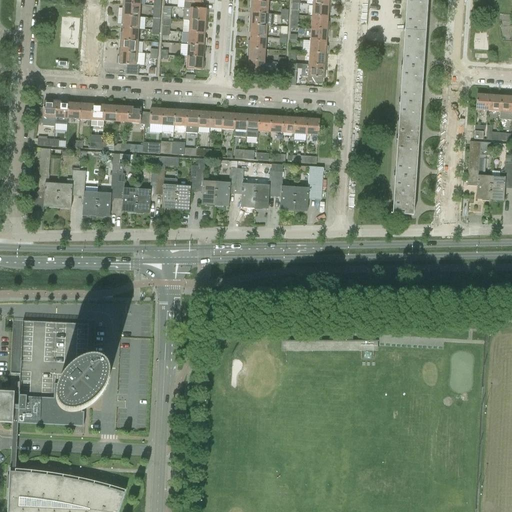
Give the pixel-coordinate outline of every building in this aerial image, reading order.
[(177,0),(178,2),(177,8),(183,9),(184,3),(196,4),(202,4),(201,0),(177,0)] [(408,0),(406,31),(424,32),(426,0),(408,0)] [(251,9),(251,13),(267,15),(268,2),(250,1),(249,9),(251,9)] [(183,9),(182,21),(189,21),(206,22),(207,14),(205,14),(205,10),(195,9),(195,8),(196,4),(184,3),(183,9)] [(122,9),(121,17),(139,18),(140,6),(124,5),(123,9),(122,9)] [(312,6),(311,17),(327,19),(327,15),(329,15),(330,7),(312,6)] [(163,7),(162,19),(170,20),(170,8),(163,7)] [(249,17),(248,25),(266,26),(267,15),(251,13),(250,17),(249,17)] [(122,25),(122,29),(138,30),(139,18),(121,17),(121,24),(122,25)] [(311,17),(310,30),(328,31),(329,23),(327,23),(327,19),(311,17)] [(189,21),(188,33),(204,34),(204,30),(206,30),(206,22),(189,21)] [(249,33),(249,37),(265,38),(266,26),(248,25),(248,33),(249,33)] [(120,33),(120,41),(137,42),(138,30),(122,29),(122,33),(120,33)] [(310,30),(309,42),(325,43),(326,39),(328,39),(328,31),(310,30)] [(403,68),(422,69),(424,32),(406,31),(403,68)] [(188,33),(187,45),(204,46),(205,38),(204,38),(204,34),(188,33)] [(247,41),(246,49),(265,50),(265,38),(249,37),(249,41),(247,41)] [(121,49),(120,53),(136,54),(137,42),(120,41),(119,48),(121,49)] [(309,42),(309,54),(327,55),(327,47),(325,47),(325,43),(309,42)] [(180,45),(180,57),(186,57),(202,58),(202,54),(204,54),(204,46),(187,45),(180,45)] [(248,57),(247,61),(264,62),(265,50),(246,49),(246,57),(248,57)] [(120,53),(120,57),(118,57),(118,64),(119,64),(119,65),(126,65),(125,75),(138,76),(138,66),(136,66),(136,54),(120,53)] [(309,54),(308,65),(324,67),(324,62),(326,63),(327,55),(309,54)] [(202,58),(186,57),(185,69),(202,71),(202,70),(203,70),(203,62),(202,62),(202,58)] [(264,62),(247,61),(247,65),(245,65),(245,73),(246,73),(246,74),(263,75),(264,62)] [(295,64),(288,64),(286,86),(295,87),(296,64),(295,64)] [(301,65),(300,77),(311,78),(315,84),(323,84),(323,79),(324,79),(325,79),(326,71),(323,71),(324,67),(308,65),(301,65)] [(401,105),(419,106),(422,69),(403,68),(401,105)] [(475,111),(488,112),(489,96),(484,96),(485,94),(476,93),(475,111)] [(488,112),(500,113),(501,95),(493,95),(493,96),(489,96),(488,112)] [(511,121),(511,114),(511,111),(511,97),(509,97),(509,96),(501,95),(500,113),(499,120),(511,121)] [(42,118),(42,126),(54,127),(55,119),(56,103),(52,102),(52,100),(44,100),(44,101),(42,118)] [(54,127),(54,131),(66,132),(66,126),(67,120),(68,101),(60,101),(60,103),(56,103),(55,119),(54,125),(55,125),(54,127)] [(67,120),(79,120),(80,104),(75,104),(76,102),(68,101),(67,120)] [(79,120),(91,121),(92,103),(84,103),(84,104),(80,104),(79,120)] [(91,121),(103,122),(104,106),(99,105),(100,104),(92,103),(91,121)] [(103,122),(115,123),(116,105),(108,104),(108,106),(104,106),(103,122)] [(115,123),(126,124),(128,107),(123,107),(123,105),(116,105),(115,123)] [(398,142),(417,143),(419,106),(401,105),(398,142)] [(128,107),(126,124),(139,124),(140,112),(140,106),(132,106),(132,108),(128,107)] [(144,125),(144,128),(149,128),(149,125),(161,126),(162,110),(158,109),(158,108),(150,107),(150,113),(145,113),(144,125)] [(161,126),(173,127),(174,109),(166,108),(166,110),(162,110),(161,126)] [(173,127),(185,128),(186,111),(182,111),(182,109),(174,109),(173,127)] [(185,128),(185,133),(197,134),(197,128),(198,110),(190,110),(190,112),(186,111),(185,128)] [(197,128),(209,129),(210,113),(206,113),(206,111),(198,110),(197,128)] [(209,129),(221,130),(222,112),(214,111),(214,113),(210,113),(209,129)] [(221,130),(233,131),(234,115),(230,114),(230,113),(222,112),(221,130)] [(233,131),(233,137),(245,138),(247,114),(239,113),(238,115),(234,115),(233,131)] [(247,114),(245,138),(257,139),(257,132),(259,116),(254,116),(255,114),(247,114)] [(262,116),(259,116),(257,132),(269,133),(270,115),(263,115),(262,116)] [(278,116),(270,115),(269,133),(281,134),(282,118),(278,118),(278,116)] [(286,118),(282,118),(281,134),(293,135),(294,117),(287,116),(286,118)] [(302,117),(294,117),(293,135),(305,136),(306,119),(302,119),(302,117)] [(310,120),(306,119),(305,136),(318,137),(319,118),(311,118),(310,120)] [(486,133),(486,141),(498,142),(498,134),(491,134),(491,127),(487,126),(486,133)] [(483,133),(474,132),(474,140),(482,140),(483,133)] [(89,150),(101,151),(101,144),(102,137),(90,136),(89,150)] [(37,146),(53,147),(53,140),(38,139),(37,146)] [(417,143),(398,142),(396,178),(414,180),(417,143)] [(160,147),(159,154),(171,155),(172,144),(160,143),(160,145),(160,147)] [(172,144),(171,155),(183,156),(184,150),(184,144),(172,143),(172,144)] [(476,198),(489,199),(491,177),(484,177),(477,176),(479,156),(485,157),(489,157),(490,145),(469,143),(466,186),(467,186),(467,184),(477,185),(476,198)] [(160,147),(160,145),(143,144),(142,153),(155,154),(155,147),(160,147)] [(37,192),(37,197),(43,197),(42,207),(43,208),(43,206),(57,207),(58,185),(48,184),(48,175),(50,150),(40,150),(37,192)] [(234,160),(243,161),(244,152),(234,151),(234,160)] [(244,152),(243,161),(253,161),(254,152),(244,152)] [(158,171),(156,193),(162,194),(161,209),(161,207),(175,208),(176,187),(177,180),(163,179),(164,171),(164,166),(167,166),(178,167),(178,159),(158,158),(158,171)] [(189,188),(176,187),(175,208),(188,209),(188,211),(190,189),(196,190),(198,160),(197,160),(197,167),(190,167),(189,188)] [(204,161),(198,160),(196,190),(201,190),(200,206),(201,206),(201,204),(214,205),(216,183),(202,182),(204,161)] [(504,186),(510,186),(511,164),(505,164),(504,173),(501,173),(499,175),(499,178),(491,177),(489,199),(503,200),(504,186)] [(255,186),(254,207),(267,208),(267,210),(268,195),(274,195),(276,172),(276,166),(271,165),(270,172),(269,172),(268,187),(255,186)] [(276,172),(274,195),(280,196),(279,211),(280,211),(280,209),(293,210),(294,189),(281,188),(282,173),(282,166),(276,166),(276,172)] [(307,190),(294,189),(293,210),(306,211),(306,213),(307,196),(320,197),(320,199),(321,200),(323,168),(309,167),(307,190)] [(229,184),(216,183),(214,205),(227,206),(227,207),(228,207),(229,192),(235,193),(236,170),(230,169),(229,184)] [(149,191),(136,190),(135,212),(148,213),(148,215),(150,193),(156,193),(158,171),(151,170),(149,191)] [(243,170),(236,170),(235,193),(241,193),(240,208),(240,206),(254,207),(255,186),(242,185),(243,170)] [(71,194),(77,194),(79,172),(72,171),(71,180),(66,180),(66,186),(58,185),(57,207),(69,207),(69,209),(70,209),(71,194)] [(82,214),(96,215),(97,194),(83,193),(85,172),(79,172),(77,194),(83,195),(81,216),(82,216),(82,214)] [(97,194),(96,215),(108,216),(108,218),(109,218),(110,197),(116,197),(118,174),(111,174),(110,195),(97,194)] [(122,174),(118,174),(116,197),(122,197),(121,213),(122,213),(122,211),(135,212),(136,190),(123,189),(124,175),(122,174)] [(414,180),(396,178),(393,215),(390,214),(390,215),(412,216),(414,180)] [(14,396),(12,424),(17,424),(83,427),(83,413),(81,411),(82,411),(83,411),(84,410),(85,410),(86,409),(87,408),(88,408),(89,407),(91,406),(92,405),(93,404),(94,403),(95,402),(96,401),(97,400),(98,399),(99,398),(100,397),(101,395),(102,394),(103,393),(104,392),(104,390),(105,389),(105,388),(106,387),(106,386),(107,384),(107,383),(108,382),(108,380),(108,379),(108,378),(108,377),(109,376),(109,375),(109,374),(108,373),(108,372),(108,371),(108,370),(108,369),(107,368),(107,367),(107,366),(106,366),(106,365),(105,364),(104,363),(103,362),(102,362),(102,361),(101,361),(100,360),(99,360),(98,359),(97,359),(96,359),(95,359),(94,359),(93,359),(92,359),(91,359),(90,359),(88,359),(87,359),(86,359),(88,325),(57,324),(43,323),(36,323),(22,322),(20,369),(19,375),(18,396),(14,396)] [(358,350),(358,342),(281,342),(281,350),(358,350)] [(374,350),(374,342),(358,342),(358,350),(374,350)] [(0,423),(11,424),(12,424),(14,393),(13,393),(0,391),(0,423)] [(7,510),(6,511),(118,511),(120,508),(124,495),(124,493),(115,490),(114,492),(109,490),(109,489),(108,488),(108,490),(102,489),(103,487),(93,484),(93,486),(87,485),(87,483),(78,481),(77,483),(71,482),(72,480),(62,478),(62,480),(56,479),(56,477),(46,475),(27,474),(15,473),(15,471),(16,446),(17,433),(17,424),(12,424),(12,433),(11,446),(9,472),(9,474),(9,475),(9,478),(7,508),(7,510)]
